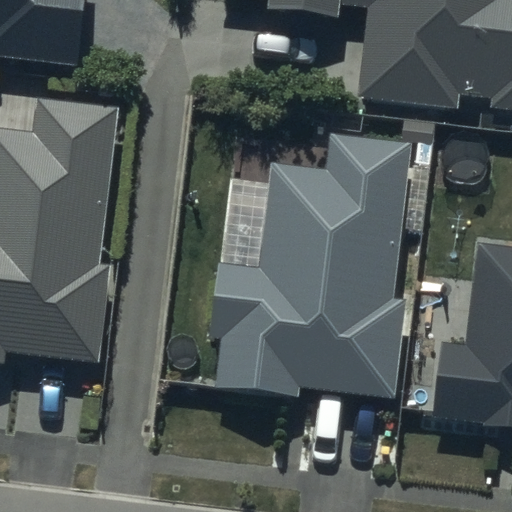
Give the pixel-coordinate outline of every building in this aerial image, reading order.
[(0,0),(0,65),(76,74),(83,0),(0,0)] [(511,0),(246,0),(267,3),(266,14),(339,23),(341,9),(367,12),(356,102),(456,114),(458,97),(489,101),(488,110),(511,113),(511,0)] [(0,367),(5,368),(6,357),(101,366),(110,268),(100,267),(114,113),(37,106),(34,135),(0,132),(0,367)] [(259,272),(217,267),(208,341),(216,342),(210,392),(300,403),(301,394),(392,405),(405,300),(391,299),(410,147),(326,137),(322,173),(271,167),(259,272)] [(467,350),(440,347),(430,431),(497,439),(497,435),(511,436),(511,251),(479,247),(467,350)]
